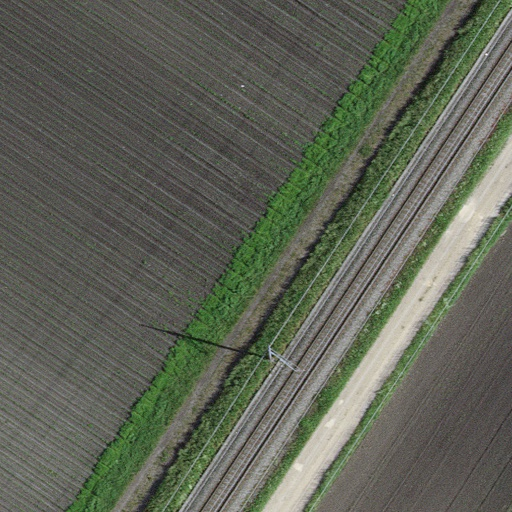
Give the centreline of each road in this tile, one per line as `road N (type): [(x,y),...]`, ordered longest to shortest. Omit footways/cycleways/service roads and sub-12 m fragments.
road 1 (track): [(68,511),(393,0)]
road 2 (track): [(511,192),(298,511)]
